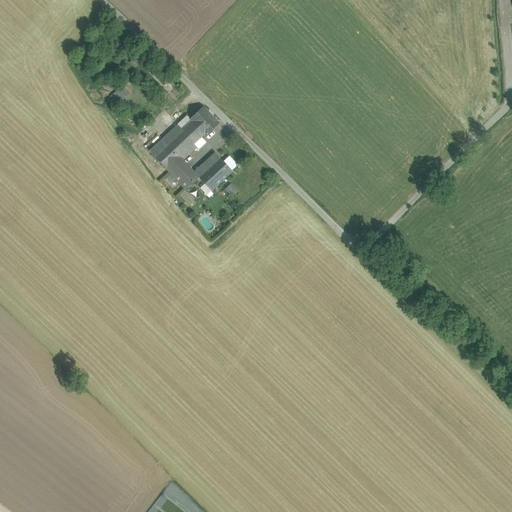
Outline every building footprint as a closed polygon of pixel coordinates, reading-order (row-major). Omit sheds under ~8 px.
[(129,94),(124,87),(111,97),(116,104),(129,94)] [(217,124),(203,109),(192,120),(205,134),(206,134),(217,124)] [(178,125),(149,151),(185,190),(199,178),(194,172),(183,160),(197,148),(194,144),(205,134),(192,120),(182,130),(178,125)] [(232,171),(215,153),(194,172),(199,178),(211,191),(232,171)] [(239,191),(231,183),(225,189),(232,197),(239,191)] [(176,197),(186,207),(194,199),(184,190),(176,197)]
